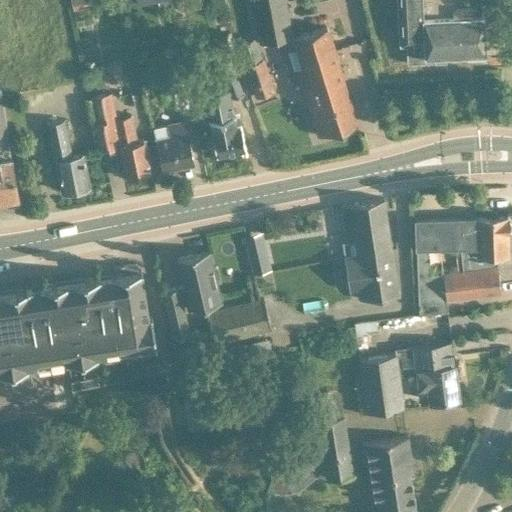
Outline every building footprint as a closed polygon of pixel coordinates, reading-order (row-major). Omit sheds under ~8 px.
[(87,0),(71,0),(74,10),(89,7),(87,0)] [(135,0),(137,4),(157,0),(158,0),(160,8),(170,6),(169,0),(135,0)] [(244,0),(245,1),(249,0),(253,0),(261,44),(285,40),(298,78),(300,78),(312,116),(318,135),(357,122),(351,103),(326,26),(291,38),(284,0),(244,0)] [(396,0),(398,17),(481,12),(480,0),(396,0)] [(484,12),(481,12),(398,17),(399,45),(406,45),(407,62),(447,61),(446,54),(486,52),(485,33),(487,33),(487,29),(485,29),(484,12)] [(254,43),(231,51),(246,88),(251,86),(256,96),(273,89),(254,43)] [(167,64),(162,65),(169,97),(174,96),(186,93),(177,47),(164,50),(167,64)] [(212,136),(209,136),(211,150),(215,150),(216,152),(245,146),(241,126),(238,113),(234,114),(230,98),(243,94),(230,59),(218,63),(227,89),(203,94),(204,99),(198,100),(202,121),(209,120),(212,136)] [(0,200),(18,197),(15,177),(11,156),(0,91),(0,200)] [(109,93),(91,97),(93,106),(102,149),(116,146),(118,158),(122,157),(126,177),(138,174),(140,176),(147,175),(148,172),(150,171),(147,157),(149,157),(145,138),(136,140),(131,114),(114,117),(111,102),(109,93)] [(55,159),(58,170),(62,190),(65,189),(69,191),(75,190),(78,186),(89,184),(83,153),(71,155),(63,117),(45,121),(53,159),(55,159)] [(167,124),(153,127),(155,137),(158,150),(162,169),(194,162),(190,143),(186,125),(185,120),(167,124)] [(360,299),(398,293),(383,197),(340,204),(346,243),(355,241),(357,253),(344,255),(349,286),(358,284),(360,299)] [(415,219),(416,239),(417,276),(489,267),(489,266),(488,254),(509,253),(508,230),(511,226),(511,221),(508,217),(507,216),(415,219)] [(264,249),(249,253),(253,272),(269,268),(264,249)] [(209,250),(176,257),(188,308),(221,299),(216,279),(220,279),(217,266),(213,267),(209,250)] [(0,369),(27,366),(27,364),(34,363),(35,369),(51,367),(50,361),(66,358),(67,360),(96,355),(96,354),(103,352),(104,360),(136,355),(135,348),(156,344),(151,315),(148,315),(141,269),(137,270),(136,263),(114,266),(114,269),(115,269),(115,267),(123,266),(124,272),(111,274),(111,275),(100,277),(100,275),(40,284),(40,286),(30,287),(30,286),(0,290),(0,369)] [(489,267),(417,276),(419,314),(428,313),(448,310),(446,298),(500,291),(497,265),(489,266),(489,267)] [(178,286),(163,289),(174,336),(189,332),(178,286)] [(262,296),(226,306),(206,311),(214,342),(270,328),(262,296)] [(405,345),(394,346),(395,352),(395,353),(398,370),(398,374),(416,371),(418,382),(427,380),(428,386),(429,400),(439,398),(459,396),(454,363),(453,363),(450,340),(413,344),(405,345)] [(395,352),(359,357),(366,411),(403,406),(399,381),(398,374),(398,370),(395,353),(395,352)] [(267,486),(267,490),(276,491),(280,492),(297,489),(325,466),(327,478),(353,474),(344,414),(317,419),(320,439),(304,443),(292,449),(284,457),(278,463),(272,473),(269,480),(267,486)] [(373,511),(366,511),(415,511),(410,474),(414,473),(411,456),(408,435),(407,435),(388,438),(362,442),(368,480),(373,511)]
